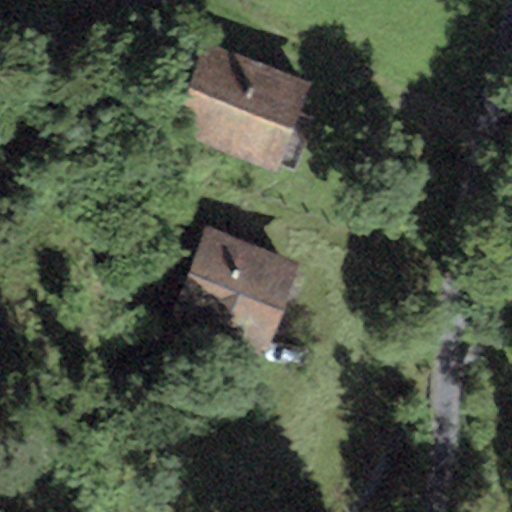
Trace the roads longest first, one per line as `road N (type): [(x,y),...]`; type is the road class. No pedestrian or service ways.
road 1 (track): [(491,132),(212,9),(101,1),(42,31),(0,74)]
road 2 (unclassified): [(511,43),(463,291),(458,357)]
road 3 (unclassified): [(460,371),(440,511)]
